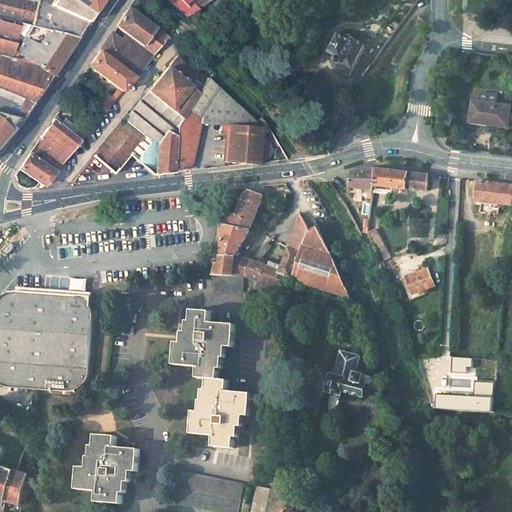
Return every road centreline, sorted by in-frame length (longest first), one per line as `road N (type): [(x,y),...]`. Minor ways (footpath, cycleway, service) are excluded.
road 1 (secondary): [(0,202),(34,204),(291,170),(383,148),(412,150)]
road 2 (unknown): [(172,42),(34,204)]
road 3 (secondary): [(116,0),(0,170)]
road 4 (residential): [(412,150),(441,0)]
